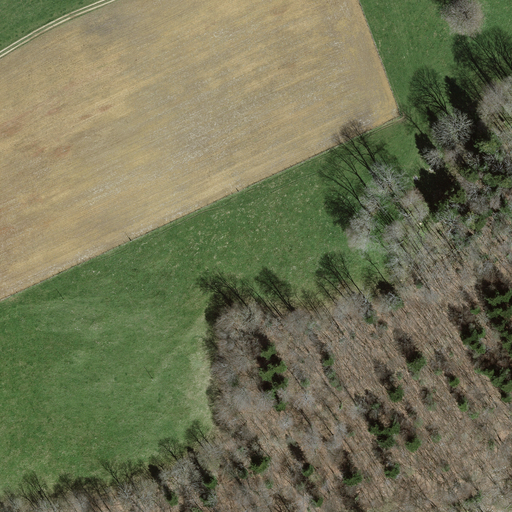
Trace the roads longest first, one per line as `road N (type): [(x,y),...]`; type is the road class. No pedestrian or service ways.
road 1 (track): [(511,292),(251,441),(173,511)]
road 2 (track): [(110,0),(0,53)]
